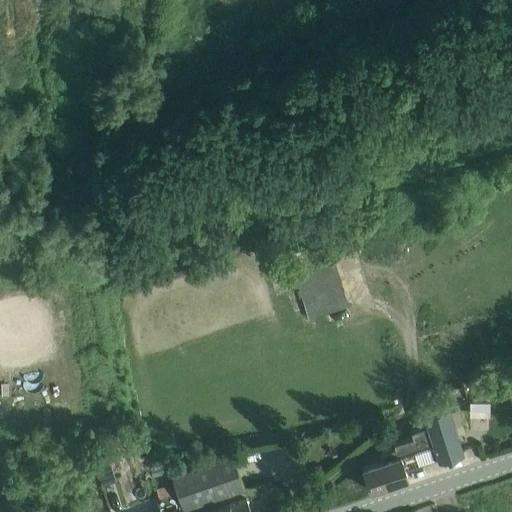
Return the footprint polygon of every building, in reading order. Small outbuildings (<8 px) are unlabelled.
[(309,316),(348,303),(325,231),(299,239),(302,248),(293,250),(299,269),(295,271),(303,298),(296,300),(299,310),(306,307),(309,316)] [(362,269),(353,272),(360,291),(369,288),(362,269)] [(438,460),(463,453),(448,405),(423,413),(438,460)] [(369,489),(407,477),(400,455),(432,444),(426,425),(410,430),(412,436),(393,442),(394,446),(379,451),(382,459),(361,466),(369,489)] [(183,508),(184,508),(243,488),(231,453),(172,472),(174,478),(183,508)] [(151,486),(159,511),(183,511),(183,508),(174,478),(151,486)] [(249,511),(245,498),(202,511),(249,511)]
